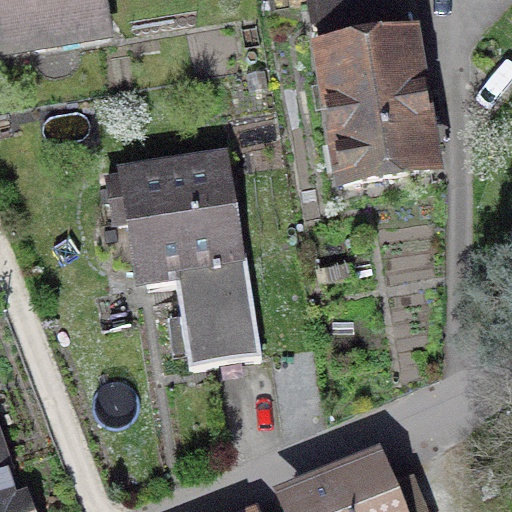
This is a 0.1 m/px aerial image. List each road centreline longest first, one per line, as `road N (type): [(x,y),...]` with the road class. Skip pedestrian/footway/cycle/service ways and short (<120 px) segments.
road 1 (residential): [(176,511),(511,348)]
road 2 (unknown): [(468,78),(463,199),(410,400)]
